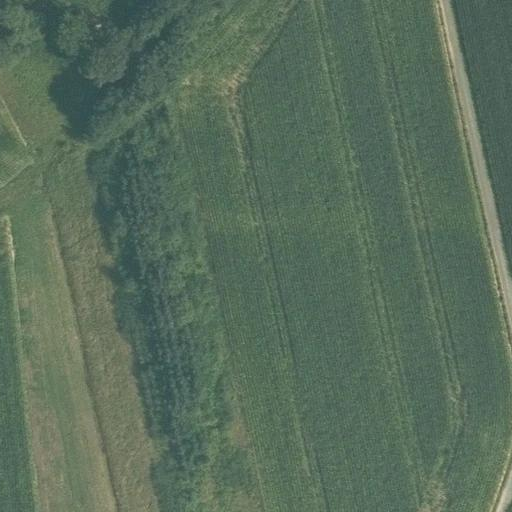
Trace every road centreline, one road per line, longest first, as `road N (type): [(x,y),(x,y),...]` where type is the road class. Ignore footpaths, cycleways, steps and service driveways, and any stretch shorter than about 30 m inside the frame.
road 1 (track): [(0,209),(205,0)]
road 2 (track): [(511,282),(451,0)]
